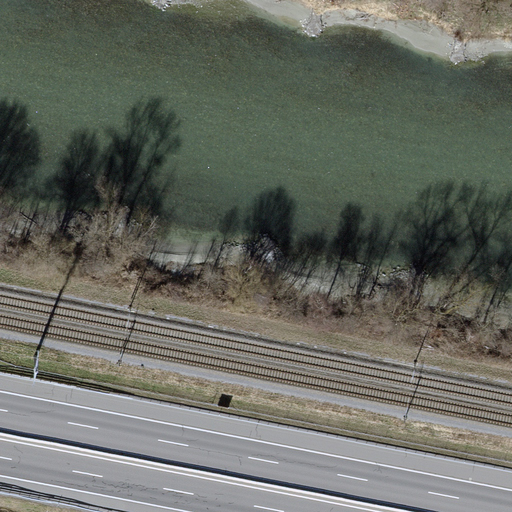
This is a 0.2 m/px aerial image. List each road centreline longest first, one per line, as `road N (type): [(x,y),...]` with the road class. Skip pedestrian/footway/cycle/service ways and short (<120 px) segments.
road 1 (motorway): [(511,506),(0,408)]
road 2 (motorway): [(0,458),(279,511)]
